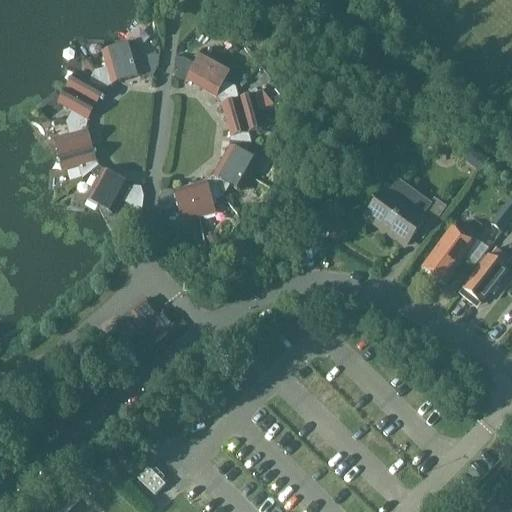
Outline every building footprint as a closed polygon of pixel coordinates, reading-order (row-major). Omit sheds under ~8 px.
[(97,72),(95,73),(101,82),(107,89),(125,75),(117,48),(102,60),(105,70),(97,72)] [(136,50),(117,48),(125,75),(152,78),(157,69),(159,65),(160,57),(152,57),(139,60),(136,50)] [(204,84),(217,60),(199,57),(194,66),(182,59),(175,59),(174,71),(176,81),(204,84)] [(217,60),(204,84),(218,102),(225,96),(234,89),(224,84),(229,75),(217,60)] [(88,61),(86,63),(95,73),(97,72),(88,61)] [(86,63),(84,65),(93,76),(95,73),(86,63)] [(80,78),(65,90),(89,103),(107,89),(101,82),(95,73),(93,76),(89,83),(80,78)] [(225,96),(218,102),(232,120),(258,113),(247,98),(237,100),(234,89),(225,96)] [(65,90),(63,109),(71,114),(66,124),(77,125),(87,126),(89,103),(65,90)] [(232,120),(229,143),(239,144),(247,145),(251,145),(248,134),(257,131),(258,113),(232,120)] [(59,138),(58,157),(84,149),(87,126),(77,125),(66,124),(69,135),(59,138)] [(229,143),(226,165),(251,179),(253,160),(245,156),(251,145),(247,145),(239,144),(229,143)] [(84,149),(58,157),(69,172),(79,169),(82,180),(91,173),(99,167),(84,149)] [(471,150),(463,160),(477,171),(485,160),(471,150)] [(226,165),(208,180),(215,187),(219,193),(223,197),(228,187),(230,188),(236,191),(251,179),(226,165)] [(99,209),(113,184),(99,167),(91,173),(96,179),(87,194),(99,209)] [(208,180),(191,193),(198,220),(213,209),(212,204),(223,197),(219,193),(215,187),(208,180)] [(143,198),(140,188),(113,184),(99,209),(118,211),(123,203),(135,210),(142,210),(143,198)] [(365,228),(367,225),(398,248),(396,251),(397,252),(413,229),(424,237),(419,243),(420,244),(443,212),(431,203),(427,209),(395,186),(388,196),(387,195),(364,228),(365,228)] [(198,220),(191,193),(163,190),(159,200),(157,211),(164,213),(177,209),(180,219),(198,220)] [(269,209),(276,196),(269,192),(262,204),(269,209)] [(511,219),(511,218),(511,200),(510,199),(490,225),(500,233),(511,218),(511,219)] [(458,261),(460,259),(474,270),(489,250),(475,241),(473,244),(452,230),(421,272),(443,288),(461,263),(458,261)] [(215,234),(206,237),(210,245),(218,241),(215,234)] [(480,307),(504,275),(488,262),(479,273),(476,271),(461,291),(462,292),(458,298),(470,307),(474,302),(480,307)] [(154,342),(173,326),(162,313),(159,316),(146,300),(130,313),(154,342)] [(126,347),(140,336),(127,320),(113,331),(126,347)] [(157,495),(164,487),(147,471),(140,479),(157,495)]
